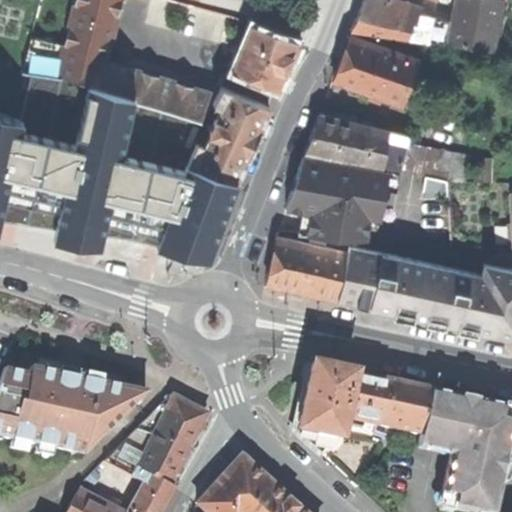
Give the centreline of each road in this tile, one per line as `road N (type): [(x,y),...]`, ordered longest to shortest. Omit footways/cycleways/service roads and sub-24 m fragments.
road 1 (residential): [(217,288),(339,0)]
road 2 (tertiary): [(249,320),(511,374)]
road 3 (tertiary): [(0,262),(181,318)]
road 4 (residential): [(237,412),(336,511)]
